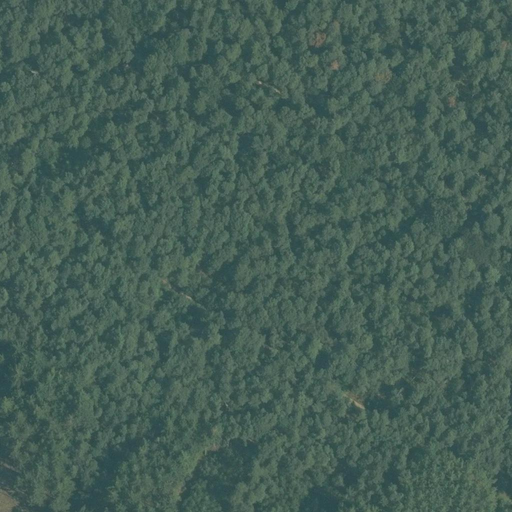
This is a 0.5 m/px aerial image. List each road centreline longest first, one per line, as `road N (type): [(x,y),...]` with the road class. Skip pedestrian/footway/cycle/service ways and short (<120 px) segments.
road 1 (track): [(0,177),(511,500)]
road 2 (track): [(511,275),(84,0)]
